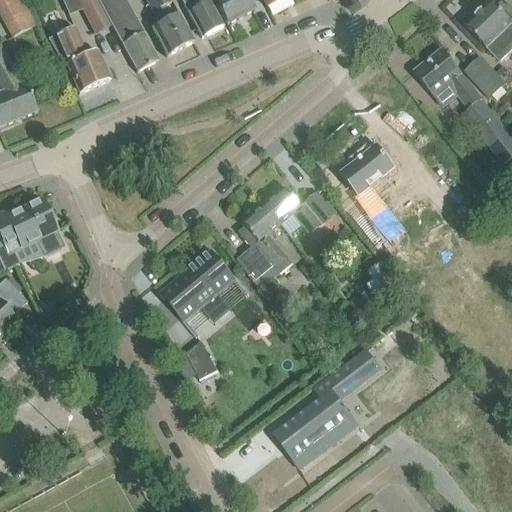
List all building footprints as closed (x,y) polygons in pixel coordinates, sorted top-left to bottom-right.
[(0,0),(0,19),(11,39),(35,26),(20,0),(0,0)] [(78,0),(79,2),(96,35),(110,27),(95,0),(78,0)] [(96,0),(137,74),(159,63),(124,0),(96,0)] [(172,4),(169,0),(143,0),(158,27),(152,30),(167,58),(194,44),(184,26),(178,16),(170,20),(164,8),(172,4)] [(213,1),(212,0),(179,0),(188,15),(192,22),(201,40),(223,29),(209,4),(213,2),(213,1)] [(248,0),(212,0),(213,1),(213,2),(226,26),(255,11),(248,0)] [(261,0),(267,10),(285,0),(261,0)] [(466,29),(480,43),(486,50),(498,62),(511,48),(511,25),(492,4),(466,29)] [(55,39),(47,41),(63,68),(66,67),(70,78),(78,96),(110,83),(102,65),(97,54),(86,59),(74,31),(55,39)] [(0,129),(36,114),(24,86),(22,87),(0,47),(0,129)] [(426,89),(433,98),(449,84),(470,109),(482,99),(454,67),(442,51),(413,74),(426,89)] [(464,73),(488,100),(504,86),(480,60),(464,73)] [(463,116),(504,167),(511,161),(511,136),(483,101),(463,116)] [(340,176),(359,200),(395,171),(377,148),(340,176)] [(456,172),(447,156),(430,165),(439,181),(456,172)] [(286,191),(265,208),(281,227),(294,217),(311,238),(312,237),(318,245),(331,234),(324,226),(323,227),(305,206),(301,209),(286,191)] [(0,264),(4,273),(15,268),(9,255),(35,243),(43,259),(64,249),(41,202),(0,222),(0,264)] [(255,284),(274,268),(280,276),(292,266),(269,237),(281,227),(265,208),(244,226),(247,229),(239,235),(252,250),(238,262),(255,284)] [(356,228),(376,253),(391,241),(371,216),(356,228)] [(179,320),(183,325),(236,282),(232,277),(230,278),(214,258),(216,257),(212,253),(160,296),(163,301),(165,300),(180,319),(179,320)] [(383,267),(365,282),(380,300),(399,285),(383,267)] [(0,340),(17,324),(12,318),(26,305),(4,281),(0,285),(0,340)] [(511,312),(497,297),(467,325),(508,368),(511,363),(511,312)] [(186,356),(200,383),(218,373),(218,372),(217,372),(201,343),(186,356)] [(365,353),(341,372),(353,389),(377,370),(365,353)] [(442,356),(368,415),(383,433),(457,375),(442,356)] [(322,399),(274,436),(297,466),(352,424),(339,406),(329,394),(322,399)]
